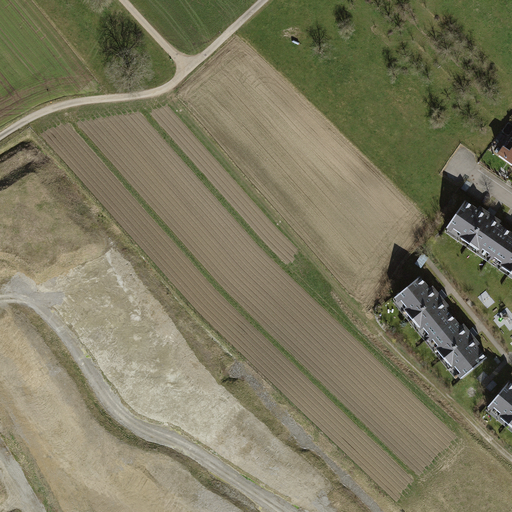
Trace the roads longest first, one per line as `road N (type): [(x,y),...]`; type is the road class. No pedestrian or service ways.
road 1 (track): [(188,69),(160,90),(60,105),(0,136)]
road 2 (track): [(511,458),(380,335)]
